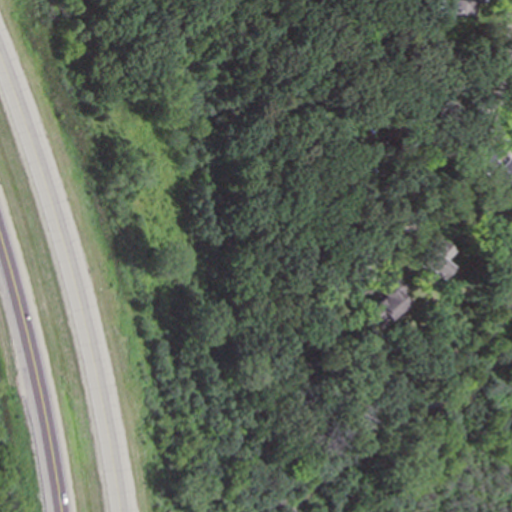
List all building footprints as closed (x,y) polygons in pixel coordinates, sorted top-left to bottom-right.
[(477,16),(477,0),(447,0),(447,15),(477,16)] [(471,162),(482,172),(499,154),(488,143),(471,162)] [(488,179),(511,201),(511,155),(488,179)] [(451,251),(437,238),(414,262),(434,281),(446,268),(440,262),(451,251)] [(403,306),(390,288),(363,307),(375,325),(403,306)]
